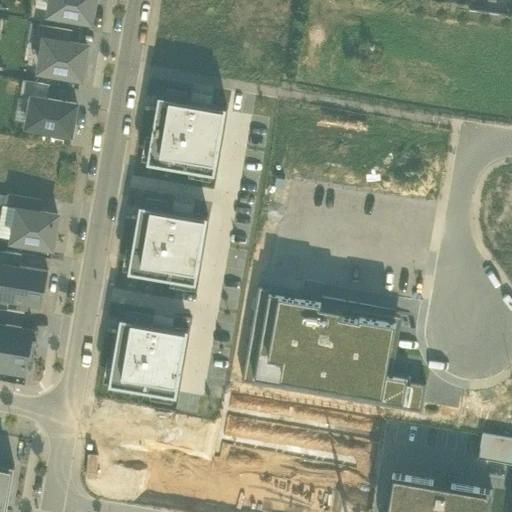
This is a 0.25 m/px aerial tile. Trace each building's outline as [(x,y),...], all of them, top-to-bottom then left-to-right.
[(51,0),(50,8),(49,13),(91,20),(94,0),(51,0)] [(38,23),(36,35),(45,36),(70,41),(72,29),(38,23)] [(70,41),(45,36),(39,69),(81,77),(87,44),(70,41)] [(23,79),(20,93),(32,95),(48,97),(50,84),(23,79)] [(193,91),(191,99),(211,103),(212,95),(193,91)] [(191,99),(159,94),(147,161),(215,172),(227,105),(211,103),(191,99)] [(48,97),(32,95),(27,125),(72,133),(77,102),(48,97)] [(6,205),(8,193),(0,191),(0,205),(2,206),(2,204),(6,205)] [(8,193),(6,205),(18,207),(40,210),(42,198),(8,193)] [(174,200),(172,208),(192,212),(194,204),(174,200)] [(172,208),(140,203),(128,270),(196,282),(208,215),(192,212),(172,208)] [(0,236),(13,238),(18,207),(6,205),(2,204),(2,206),(0,217),(0,236)] [(40,210),(18,207),(13,238),(12,239),(52,246),(58,213),(40,210)] [(0,249),(0,262),(3,263),(3,262),(21,265),(23,253),(0,249)] [(21,265),(3,262),(3,263),(0,278),(0,294),(9,297),(42,302),(48,270),(21,265)] [(393,370),(387,369),(387,373),(408,376),(403,402),(254,376),(269,291),(279,292),(301,296),(302,291),(259,284),(242,379),(421,410),(426,382),(410,379),(411,373),(393,370)] [(408,376),(387,373),(383,394),(284,377),(288,355),(269,351),(279,292),(269,291),(254,376),(403,402),(408,376)] [(301,296),(279,292),(269,351),(288,355),(284,377),(383,394),(387,373),(387,369),(396,320),(360,314),(359,316),(357,331),(338,328),(341,313),(342,307),(321,303),(321,300),(301,296)] [(0,307),(7,309),(9,297),(0,294),(0,307)] [(342,307),(341,313),(359,316),(360,314),(396,320),(387,369),(393,370),(402,314),(397,313),(321,300),(321,303),(342,307)] [(24,312),(7,309),(0,307),(0,322),(6,323),(6,321),(22,324),(24,312)] [(154,313),(153,321),(173,325),(174,317),(154,313)] [(357,331),(359,316),(341,313),(338,328),(357,331)] [(153,321),(121,316),(109,383),(177,395),(189,327),(173,325),(153,321)] [(0,367),(26,372),(28,359),(33,360),(36,341),(32,340),(34,328),(22,326),(22,324),(6,321),(6,323),(0,322),(0,367)] [(204,392),(219,395),(225,365),(210,362),(204,392)] [(335,511),(344,459),(285,449),(282,469),(164,449),(168,428),(109,418),(98,483),(150,491),(149,496),(242,511),(335,511)] [(478,457),(511,463),(511,438),(482,433),(478,457)] [(0,511),(6,511),(14,466),(0,463),(0,511)] [(392,472),(385,511),(488,511),(492,490),(452,482),(451,487),(433,484),(433,479),(392,472)]
